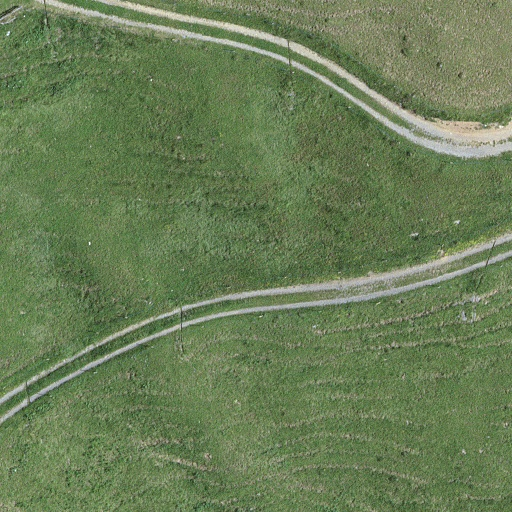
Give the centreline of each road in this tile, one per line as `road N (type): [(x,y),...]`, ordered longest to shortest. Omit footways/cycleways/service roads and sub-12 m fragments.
road 1 (track): [(511,241),(413,274),(146,329),(0,404)]
road 2 (track): [(79,0),(206,27),(320,73),(457,150),(511,142)]
